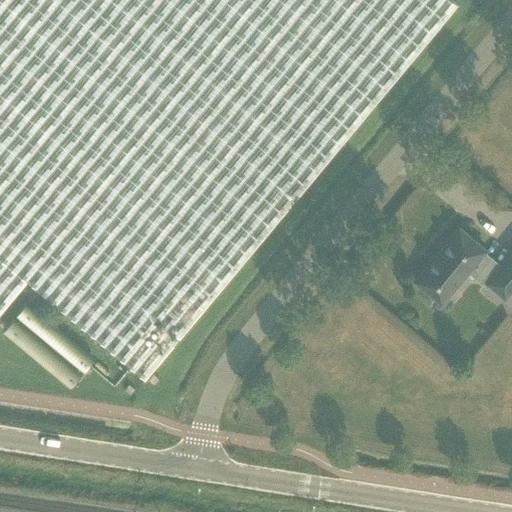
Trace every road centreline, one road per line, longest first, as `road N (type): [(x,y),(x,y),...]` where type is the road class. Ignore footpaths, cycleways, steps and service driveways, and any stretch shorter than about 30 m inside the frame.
road 1 (unclassified): [(199,468),(208,403),(225,372),(511,23)]
road 2 (tertiary): [(471,511),(199,468)]
road 3 (tertiary): [(199,468),(0,437)]
